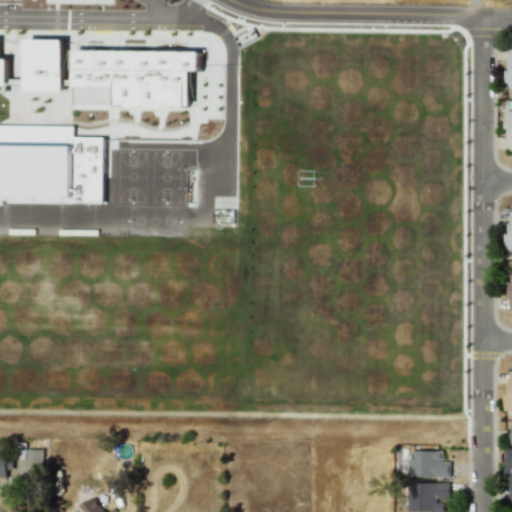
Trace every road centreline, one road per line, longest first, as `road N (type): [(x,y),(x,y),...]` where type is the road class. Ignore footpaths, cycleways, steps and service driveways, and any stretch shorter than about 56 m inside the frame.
road 1 (residential): [(481,511),(481,19)]
road 2 (residential): [(481,19),(268,15),(227,0)]
